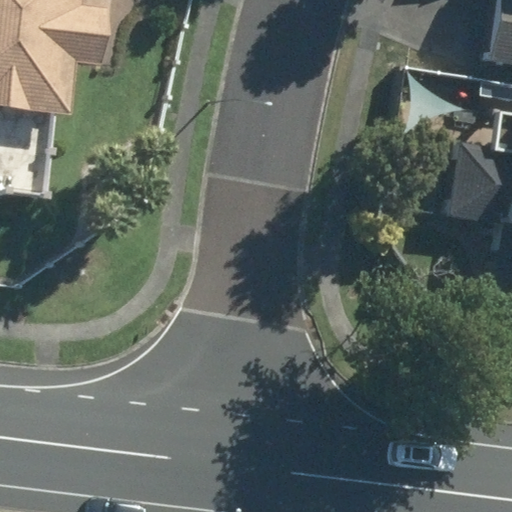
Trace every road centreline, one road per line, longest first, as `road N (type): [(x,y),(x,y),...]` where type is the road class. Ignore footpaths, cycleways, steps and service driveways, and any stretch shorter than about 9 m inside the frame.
road 1 (residential): [(298,0),(235,301),(213,463)]
road 2 (secondary): [(511,500),(213,463)]
road 3 (secondary): [(213,463),(0,437)]
